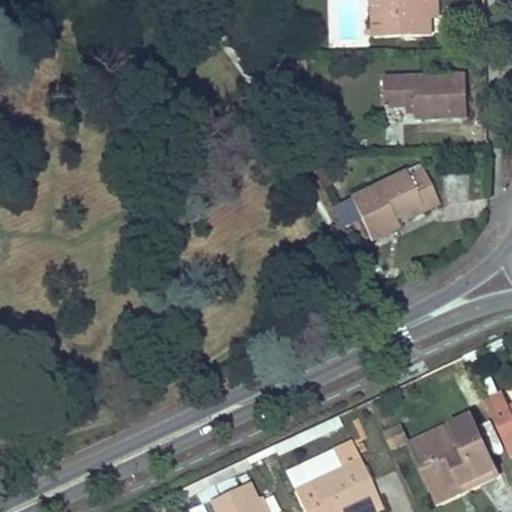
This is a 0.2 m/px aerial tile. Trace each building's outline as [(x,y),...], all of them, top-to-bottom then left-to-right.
[(429,19),(428,0),(370,0),(372,39),(429,36),(429,19)] [(436,0),(428,0),(429,19),(436,19),(436,0)] [(384,109),(404,108),(414,108),(415,113),(415,119),(467,118),(465,75),(383,77),(384,109)] [(419,165),(349,198),(370,242),(398,229),(397,226),(438,207),(419,165)] [(503,396),(485,404),(489,411),(511,459),(511,458),(511,406),(509,407),(503,396)] [(489,411),(485,404),(476,408),(479,416),(489,411)] [(333,419),(319,425),(323,433),(337,427),(333,419)] [(274,446),(273,447),(277,455),(323,433),(319,425),(274,446)] [(412,445),(435,497),(477,478),(475,472),(492,464),(474,426),(457,434),(453,427),(412,445)] [(398,429),(384,435),(391,449),(405,443),(398,429)] [(339,471),(294,491),(303,511),(354,511),(380,500),(361,461),(360,461),(350,443),(331,452),(339,469),(339,471)] [(477,478),(435,497),(438,503),(497,476),(492,464),(475,472),(477,478)] [(211,502),(215,511),(262,511),(250,484),(211,502)] [(380,500),(354,511),(373,511),(383,508),(380,500)]
